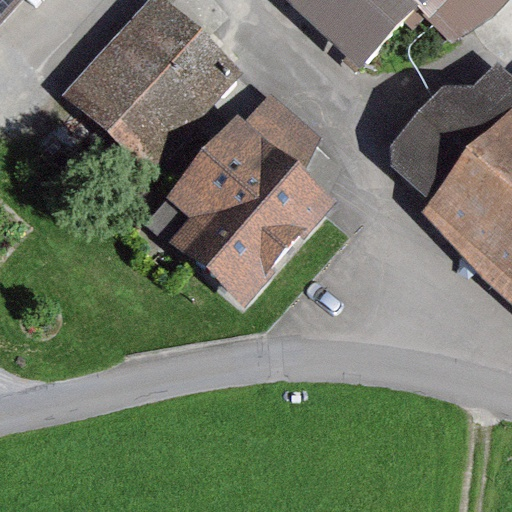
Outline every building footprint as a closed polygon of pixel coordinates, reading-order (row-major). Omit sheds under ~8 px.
[(0,0),(0,35),(31,0),(0,0)] [(273,0),(363,90),(424,29),(395,0),(273,0)] [(452,51),(502,0),(429,0),(448,18),(434,33),(452,51)] [(247,84),(161,3),(74,96),(160,176),(247,84)] [(511,308),(511,95),(499,85),(479,109),(455,89),(383,176),(427,211),(413,228),(511,308)] [(361,204),(264,114),(178,207),(275,297),(361,204)]
